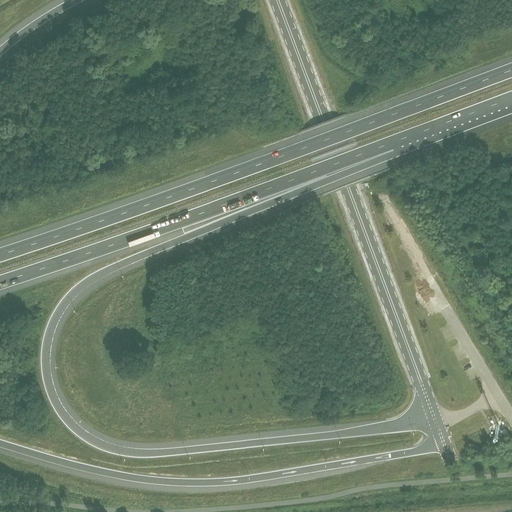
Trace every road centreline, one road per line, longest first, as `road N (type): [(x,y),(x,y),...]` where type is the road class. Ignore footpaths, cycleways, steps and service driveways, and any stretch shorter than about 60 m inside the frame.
road 1 (motorway): [(435,420),(134,453),(81,434),(57,405),(46,373),(52,322),(86,282),(366,165),(392,143)]
road 2 (motorway): [(511,71),(0,254)]
road 3 (motorway): [(0,444),(121,476),(198,483),(442,441)]
road 4 (primary): [(435,420),(276,0)]
road 5 (motorway): [(0,281),(392,143)]
road 6 (motorway): [(392,143),(511,98)]
